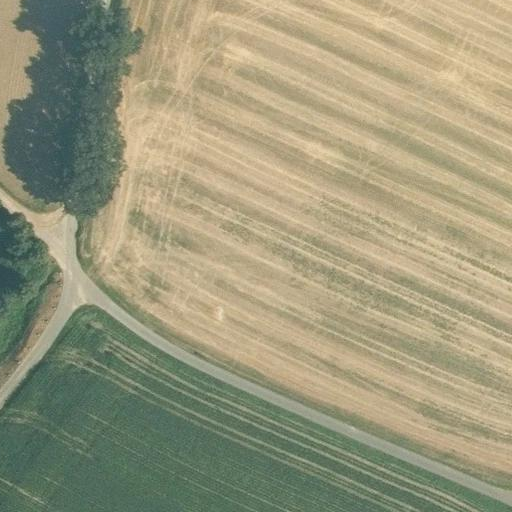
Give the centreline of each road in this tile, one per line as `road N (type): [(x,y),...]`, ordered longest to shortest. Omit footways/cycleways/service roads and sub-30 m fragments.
road 1 (unclassified): [(66,256),(103,304),(193,360),(511,499)]
road 2 (unclassified): [(106,0),(66,256)]
road 3 (unclassified): [(66,256),(68,302),(0,397)]
